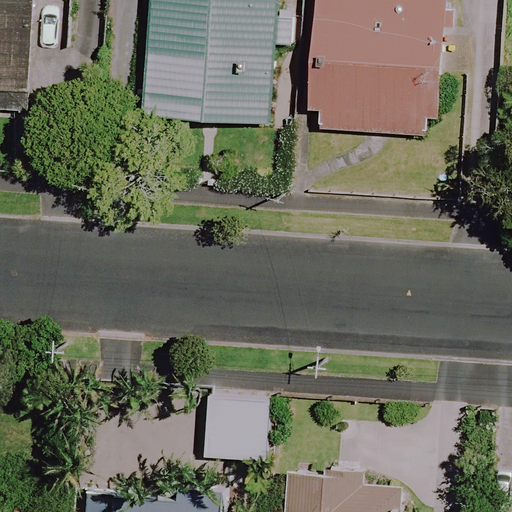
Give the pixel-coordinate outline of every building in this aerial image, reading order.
[(0,0),(0,110),(27,112),(33,0),(0,0)] [(154,0),(148,117),(273,124),(277,45),(296,46),(298,14),(279,13),(279,0),(154,0)] [(443,118),(449,0),(321,0),(314,130),(425,135),(426,117),(443,118)] [(270,410),(209,404),(204,456),(265,462),(270,410)] [(420,511),(421,505),(403,504),(405,482),(291,472),(287,511),(420,511)] [(237,511),(238,503),(95,492),(93,511),(237,511)]
